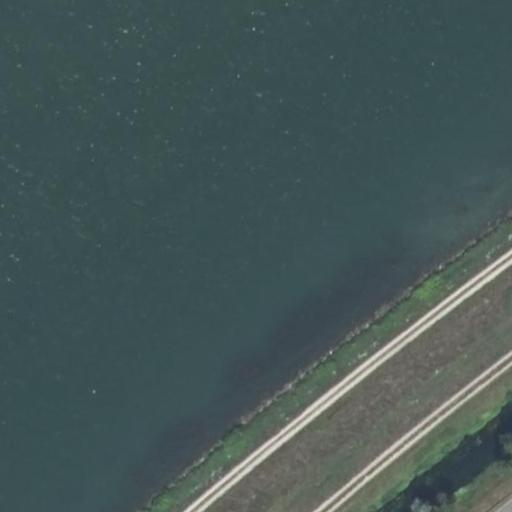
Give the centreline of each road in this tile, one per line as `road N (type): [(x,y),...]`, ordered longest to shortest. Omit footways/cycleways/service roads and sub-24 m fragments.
road 1 (track): [(511,255),(265,450),(200,511)]
road 2 (track): [(511,357),(432,414),(323,511)]
